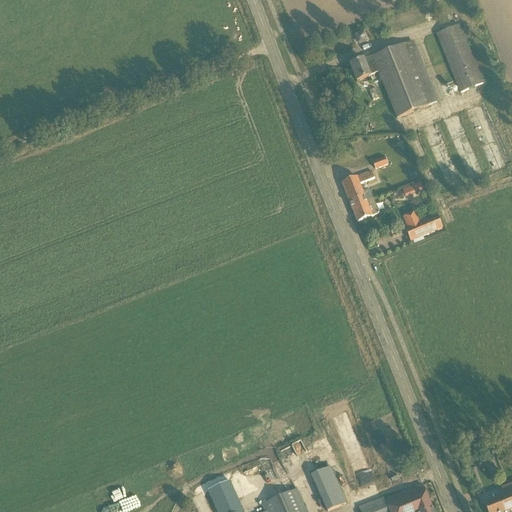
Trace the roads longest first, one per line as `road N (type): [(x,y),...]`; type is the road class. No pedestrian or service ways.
road 1 (secondary): [(453,511),(251,0)]
road 2 (track): [(270,47),(0,154)]
